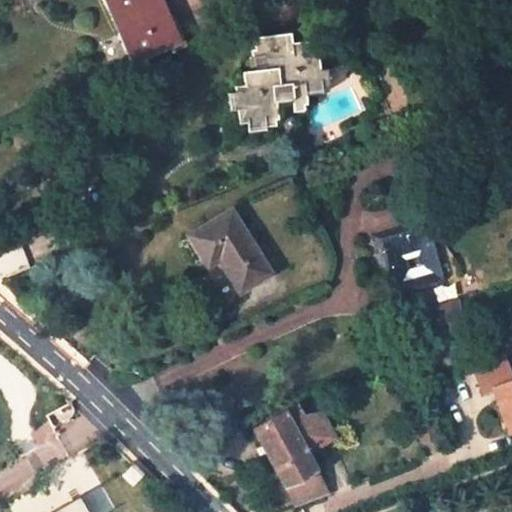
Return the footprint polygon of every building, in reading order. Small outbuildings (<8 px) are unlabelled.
[(104,0),(131,62),(167,47),(158,26),(166,22),(164,16),(156,0),(104,0)] [(184,46),(171,13),(164,16),(166,22),(158,26),(167,47),(169,52),(184,46)] [(274,102),(290,100),(291,106),(306,104),(304,93),(321,92),(315,50),(307,50),(306,41),(290,43),(289,33),(252,37),(254,49),(249,50),(250,56),(248,56),(249,67),(256,67),(257,70),(241,71),(243,91),(225,93),(227,111),(236,110),(238,124),(246,123),(247,131),(264,129),(263,121),(277,119),(274,102)] [(387,253),(399,291),(441,279),(439,269),(462,262),(459,250),(505,237),(497,207),(480,212),(478,203),(447,212),(454,237),(432,244),(428,230),(405,237),(403,231),(378,239),(383,254),(387,253)] [(238,292),(268,274),(229,212),(189,236),(208,266),(218,260),(238,292)] [(506,354),(474,366),(484,392),(494,388),(510,431),(511,430),(511,373),(511,374),(506,354)] [(250,429),(273,469),(275,468),(293,501),(323,486),(305,452),(318,445),(297,406),(284,413),(283,411),(250,429)] [(122,477),(138,492),(148,482),(131,465),(122,477)]
